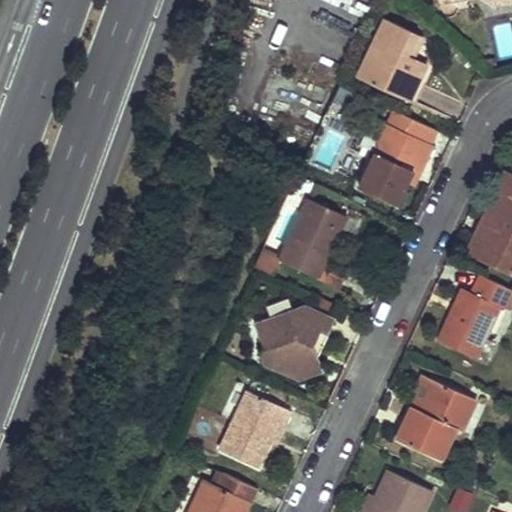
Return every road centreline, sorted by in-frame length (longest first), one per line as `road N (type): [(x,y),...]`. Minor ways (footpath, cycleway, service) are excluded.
road 1 (residential): [(511,94),(481,125),(300,511)]
road 2 (primary): [(0,360),(136,0)]
road 3 (primary): [(67,0),(0,178)]
